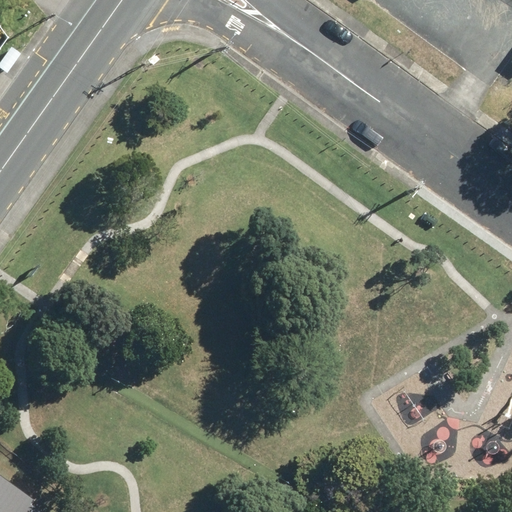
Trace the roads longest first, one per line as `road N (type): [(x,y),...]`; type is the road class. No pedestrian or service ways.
road 1 (residential): [(230,0),(511,198)]
road 2 (secondary): [(0,173),(127,0)]
